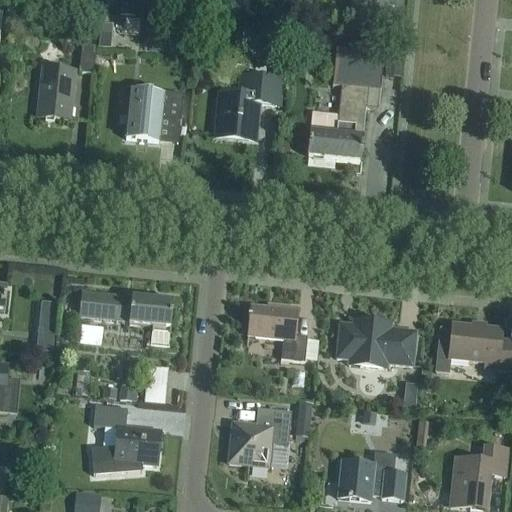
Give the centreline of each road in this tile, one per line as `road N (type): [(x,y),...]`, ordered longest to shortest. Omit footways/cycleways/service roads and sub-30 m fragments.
road 1 (residential): [(193,511),(222,217)]
road 2 (residential): [(460,240),(487,0)]
road 3 (residential): [(460,240),(222,217)]
road 4 (residential): [(222,217),(0,195)]
